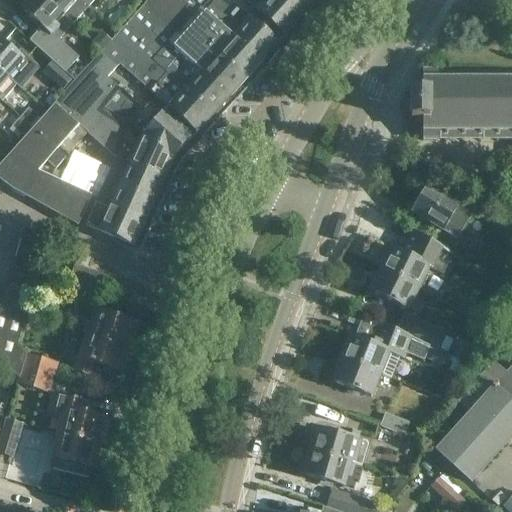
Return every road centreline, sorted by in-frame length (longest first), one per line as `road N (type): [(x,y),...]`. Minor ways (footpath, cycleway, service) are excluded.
road 1 (tertiary): [(269,194),(177,415),(155,511)]
road 2 (tertiary): [(225,511),(270,348),(319,220)]
road 3 (tertiary): [(406,7),(353,53),(269,194)]
road 4 (tertiary): [(319,220),(406,7)]
